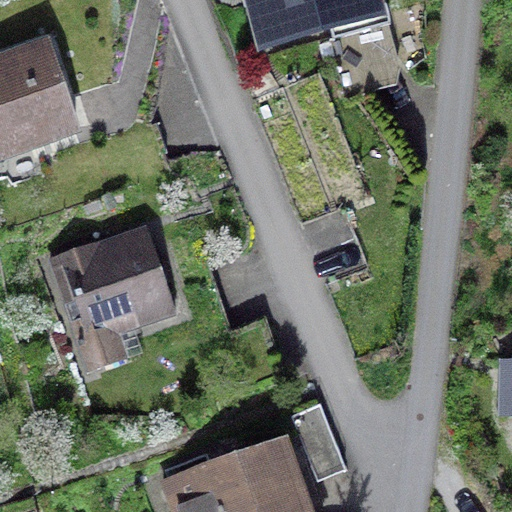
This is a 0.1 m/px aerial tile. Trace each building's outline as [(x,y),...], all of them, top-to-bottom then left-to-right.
[(253,0),(264,44),(374,15),(369,0),(253,0)] [(0,78),(0,155),(75,129),(47,47),(4,62),(8,76),(0,78)] [(62,263),(81,320),(70,325),(86,374),(141,355),(131,325),(173,310),(147,234),(62,263)] [(292,417),(317,482),(345,471),(319,406),(292,417)] [(164,482),(174,511),(307,511),(283,441),(164,482)]
